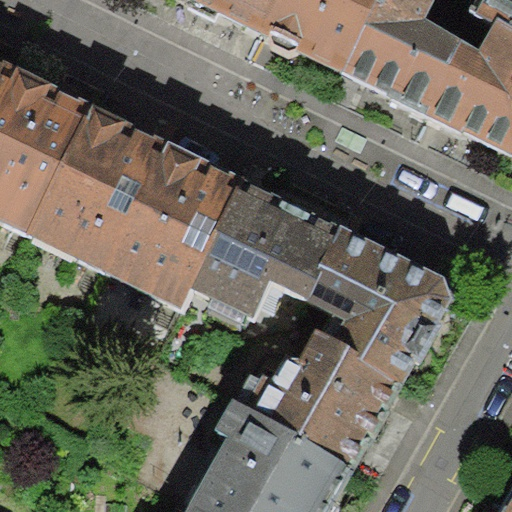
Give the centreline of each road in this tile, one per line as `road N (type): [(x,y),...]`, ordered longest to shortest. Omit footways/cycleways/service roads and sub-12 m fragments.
road 1 (residential): [(0,5),(148,80),(511,239)]
road 2 (residential): [(413,511),(511,345)]
